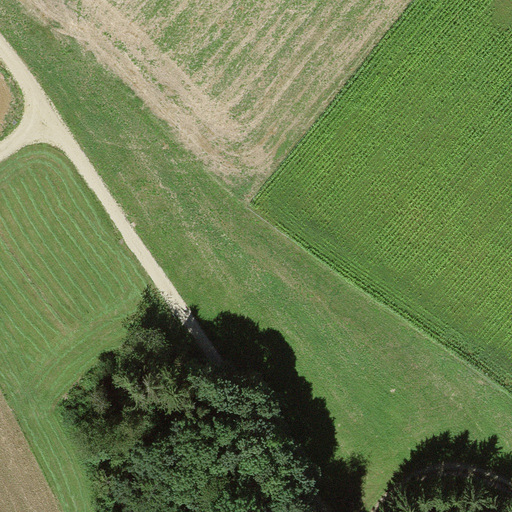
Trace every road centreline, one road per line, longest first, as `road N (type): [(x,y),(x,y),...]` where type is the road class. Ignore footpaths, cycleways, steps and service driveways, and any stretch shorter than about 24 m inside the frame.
road 1 (track): [(0,147),(41,116),(314,511)]
road 2 (track): [(372,511),(436,472),(474,479),(511,499)]
